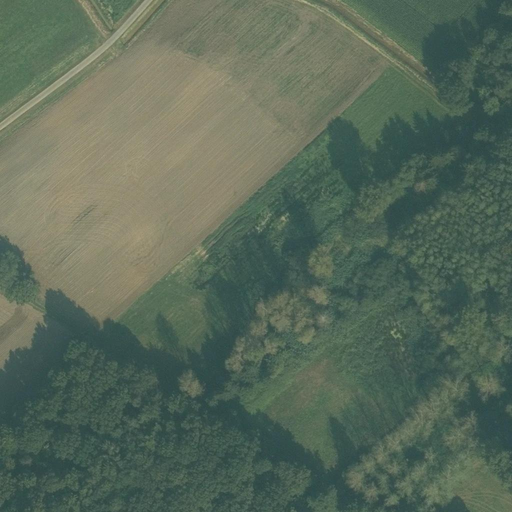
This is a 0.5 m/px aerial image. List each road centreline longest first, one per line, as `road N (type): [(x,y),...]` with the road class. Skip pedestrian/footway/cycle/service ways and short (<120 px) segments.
road 1 (track): [(0,286),(246,446),(335,494)]
road 2 (unclassified): [(0,128),(111,43),(152,0)]
